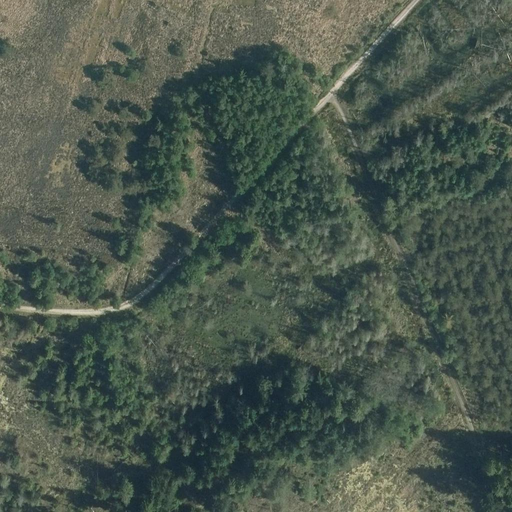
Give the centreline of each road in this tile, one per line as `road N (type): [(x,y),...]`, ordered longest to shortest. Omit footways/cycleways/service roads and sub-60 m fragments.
road 1 (track): [(505,511),(333,91)]
road 2 (track): [(333,91),(137,300),(92,313),(0,306)]
road 3 (track): [(417,0),(333,91)]
